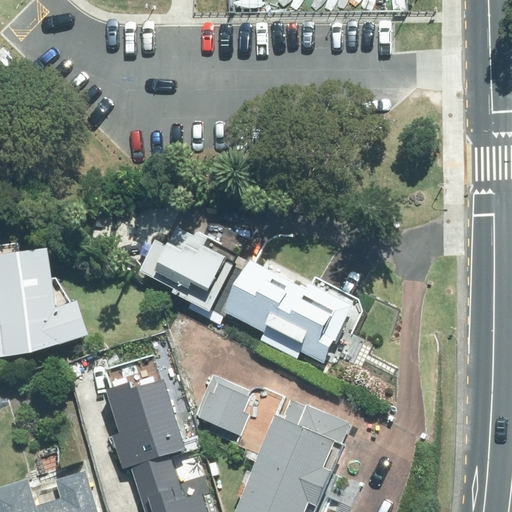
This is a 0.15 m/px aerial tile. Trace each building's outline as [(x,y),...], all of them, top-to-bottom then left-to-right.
[(276,0),(233,0),(233,12),(276,12),(276,0)] [(382,0),(348,0),(348,8),(382,9),(382,0)] [(231,313),(258,265),(246,259),(247,257),(206,234),(203,238),(186,228),(176,248),(165,242),(149,272),(183,290),(181,293),(228,319),(231,313)] [(62,307),(55,249),(0,255),(0,309),(2,325),(0,324),(0,357),(36,353),(96,337),(86,301),(62,307)] [(258,265),(231,313),(269,333),(265,341),(301,360),(305,352),(329,365),(361,307),(319,285),(315,293),(259,262),(258,265)] [(236,386),(215,377),(197,418),(214,425),(211,433),(250,450),(245,461),(264,469),(244,511),(319,511),(322,507),(327,510),(343,475),(337,473),(358,426),(315,407),(313,410),(293,401),(282,426),(277,424),(285,404),(237,384),(236,386)] [(135,468),(147,511),(210,511),(206,496),(186,502),(174,459),(193,452),(172,382),(142,392),(140,384),(113,392),(125,436),(117,438),(126,471),(135,468)] [(103,511),(92,473),(61,482),(66,500),(43,507),(35,481),(0,490),(0,511),(103,511)]
